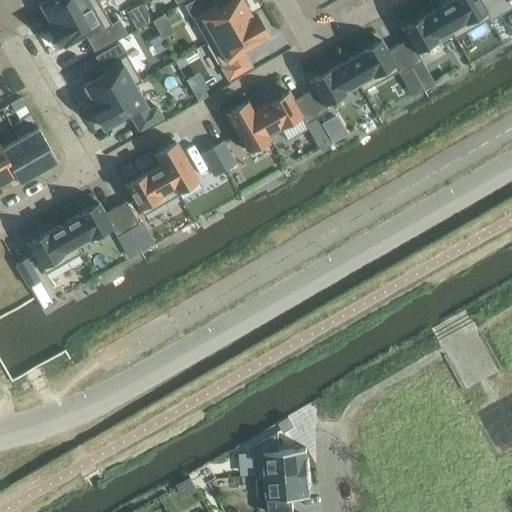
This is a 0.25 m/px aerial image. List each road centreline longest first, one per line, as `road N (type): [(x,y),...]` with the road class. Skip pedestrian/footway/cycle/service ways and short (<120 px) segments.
road 1 (tertiary): [(511,163),(78,410),(26,426)]
road 2 (residential): [(0,8),(92,168),(0,223)]
road 3 (residential): [(391,0),(314,44),(288,0)]
